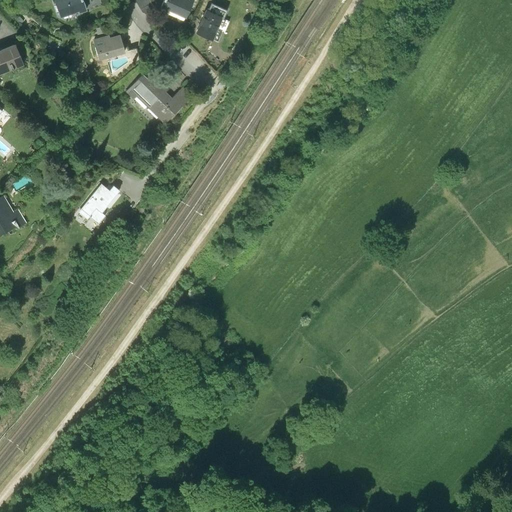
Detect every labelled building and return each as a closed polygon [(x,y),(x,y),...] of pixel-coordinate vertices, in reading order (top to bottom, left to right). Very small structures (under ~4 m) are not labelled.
[(87,0),(62,0),(67,14),(84,8),(85,10),(90,8),(87,0)] [(156,1),(155,0),(141,0),(147,10),(155,14),(160,3),(156,1)] [(167,0),(166,5),(191,15),(196,0),(167,0)] [(226,15),(210,8),(200,31),(217,38),(217,37),(222,26),(226,15)] [(227,29),(222,26),(217,37),(223,39),(227,29)] [(115,33),(99,38),(104,58),(130,50),(125,33),(116,36),(115,33)] [(21,42),(0,50),(0,65),(2,72),(29,61),(21,42)] [(147,73),(131,90),(138,96),(141,94),(169,121),(197,93),(188,84),(176,96),(169,90),(173,86),(157,71),(152,77),(147,73)] [(105,187),(100,183),(79,209),(97,223),(104,214),(101,212),(119,190),(112,185),(111,187),(108,184),(105,187)] [(18,207),(8,191),(0,196),(0,225),(4,231),(23,219),(24,222),(31,217),(23,204),(18,207)]
